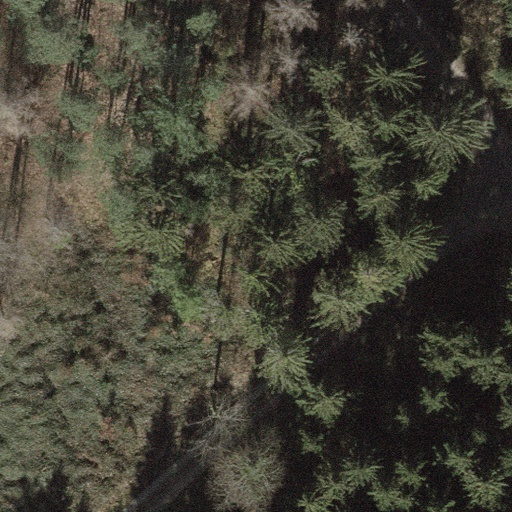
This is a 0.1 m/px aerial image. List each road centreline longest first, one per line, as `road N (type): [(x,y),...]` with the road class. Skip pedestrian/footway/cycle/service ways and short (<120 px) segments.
road 1 (track): [(511,211),(148,511)]
road 2 (track): [(400,0),(511,148)]
